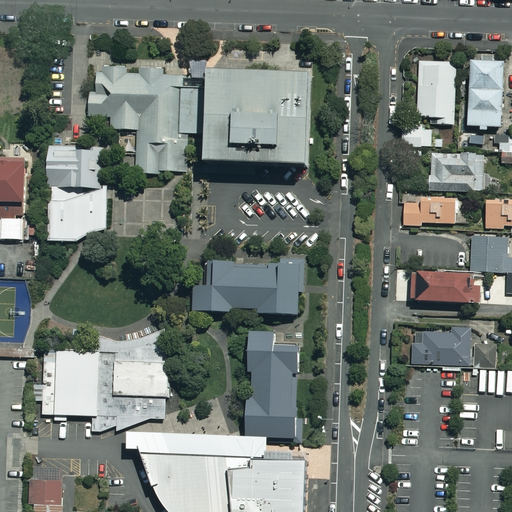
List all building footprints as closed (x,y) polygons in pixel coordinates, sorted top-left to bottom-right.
[(188,66),(190,75),(200,75),(200,70),(203,70),(204,67),(205,64),(206,61),(194,61),(187,60),(188,66)] [(457,63),(420,62),(418,117),(437,118),(437,125),(455,125),(457,63)] [(504,64),(472,62),(468,126),(501,128),(504,64)] [(254,175),(254,166),(267,166),(276,166),(287,167),(300,167),(309,167),(312,73),(294,73),(216,71),(204,70),(203,70),(200,70),(200,75),(190,75),(183,75),(166,74),(163,74),(163,69),(160,69),(160,67),(156,67),(156,69),(149,69),(149,67),(140,67),(140,68),(138,68),(138,74),(126,73),(126,69),(126,68),(124,68),(124,66),(115,66),(115,67),(108,67),(108,65),(103,65),(103,67),(101,67),(101,72),(95,72),(94,92),(88,92),(87,115),(87,117),(108,118),(108,130),(118,130),(136,131),(135,154),(135,159),(135,165),(135,174),(158,174),(158,171),(178,172),(187,172),(187,163),(188,134),(193,134),(196,134),(198,134),(197,161),(202,161),(202,174),(207,174),(248,175),(254,175)] [(432,131),(405,131),(405,148),(432,148),(432,131)] [(489,144),(488,135),(475,136),(475,145),(489,144)] [(503,153),(511,153),(511,142),(503,143),(503,153)] [(45,201),(45,242),(75,242),(90,233),(96,232),(105,230),(106,193),(106,187),(101,187),(102,146),(89,146),(89,149),(80,149),(80,145),(77,145),(47,145),(47,188),(51,188),(51,201),(45,201)] [(511,153),(503,153),(503,165),(511,164),(511,153)] [(484,156),(432,154),(431,191),(483,193),(484,156)] [(0,219),(15,219),(15,216),(22,217),(24,162),(24,158),(0,157),(0,219)] [(511,199),(479,200),(478,224),(511,224),(511,199)] [(415,225),(451,226),(452,200),(416,200),(415,225)] [(22,220),(0,219),(0,241),(27,242),(27,225),(27,220),(22,220)] [(29,225),(29,235),(36,235),(37,225),(37,222),(29,221),(29,225)] [(511,234),(466,234),(466,266),(511,266),(511,234)] [(255,314),(295,315),(296,291),(303,292),(303,290),(304,260),(279,259),(279,264),(241,263),(235,263),(205,262),(204,286),(203,286),(190,285),(189,312),(194,312),(231,313),(231,309),(255,310),(255,314)] [(406,273),(406,301),(465,302),(466,273),(406,273)] [(469,366),(470,327),(453,326),(453,331),(413,330),(412,365),(469,366)] [(42,400),(42,414),(54,415),(54,420),(61,420),(67,420),(68,415),(93,416),(93,424),(93,430),(95,430),(95,437),(101,437),(101,430),(117,425),(118,415),(115,415),(115,394),(167,395),(169,395),(170,380),(170,360),(162,342),(166,327),(144,336),(131,339),(126,339),(118,340),(98,332),(92,347),(57,346),(57,348),(44,348),(43,384),(35,384),(34,399),(33,400),(42,400)] [(246,417),(246,432),(268,433),(268,441),(271,441),(276,441),(303,442),(303,439),(303,417),(298,417),(299,404),(297,404),(297,401),(298,379),(298,376),(298,372),(300,372),(301,342),(275,341),(275,328),(267,328),(251,328),(250,368),(254,369),(254,395),(247,395),(246,417)] [(0,355),(26,356),(29,356),(35,357),(35,348),(33,348),(27,348),(0,346),(0,355)] [(495,346),(475,346),(475,368),(495,368),(495,346)] [(151,417),(166,418),(167,395),(115,394),(115,415),(118,415),(117,425),(117,430),(123,428),(125,427),(151,417)] [(306,511),(307,478),(308,456),(295,455),(295,449),(295,446),(271,445),(268,445),(268,441),(268,433),(246,432),(240,432),(222,431),(129,428),(128,445),(130,445),(141,445),(147,465),(151,476),(154,484),(155,484),(157,489),(160,495),(164,500),(166,503),(167,505),(172,510),(173,511),(306,511)] [(62,479),(61,479),(61,475),(62,466),(33,465),(32,479),(30,479),(29,503),(34,503),(34,511),(63,511),(63,504),(62,504),(62,479)]
